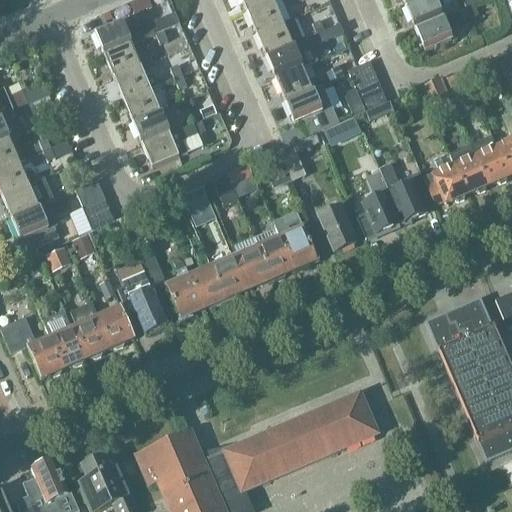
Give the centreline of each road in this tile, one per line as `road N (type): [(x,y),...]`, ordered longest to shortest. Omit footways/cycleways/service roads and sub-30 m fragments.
road 1 (residential): [(16,449),(511,232)]
road 2 (residential): [(53,16),(120,184),(160,194),(236,160),(257,139),(204,0)]
road 3 (residential): [(364,0),(392,66),(409,79),(511,40)]
